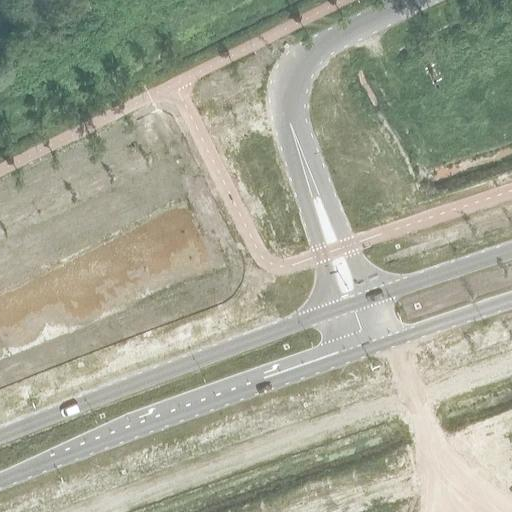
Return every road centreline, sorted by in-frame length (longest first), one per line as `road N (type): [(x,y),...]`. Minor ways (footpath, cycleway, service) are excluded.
road 1 (secondary): [(0,483),(367,353)]
road 2 (secondary): [(336,315),(0,439)]
road 3 (tertiary): [(290,127),(288,85),(311,54),(415,0)]
road 4 (tertiary): [(290,127),(336,315)]
road 5 (tertiary): [(367,303),(329,199),(290,127)]
road 6 (secondary): [(511,251),(367,303)]
road 7 (secondary): [(367,353),(511,302)]
